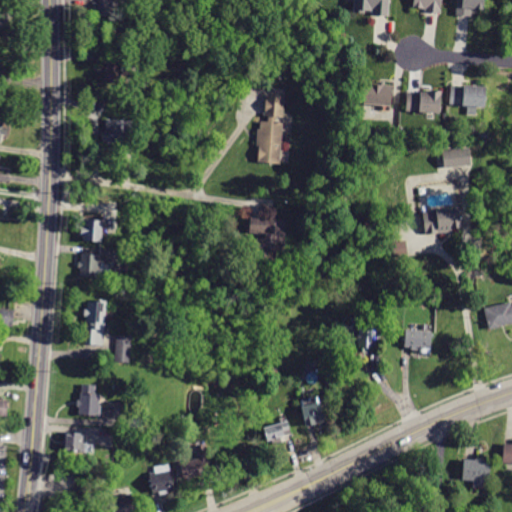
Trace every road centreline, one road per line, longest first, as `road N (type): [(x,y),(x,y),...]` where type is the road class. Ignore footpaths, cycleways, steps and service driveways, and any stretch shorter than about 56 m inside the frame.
road 1 (tertiary): [(27,511),(52,198),(52,0)]
road 2 (tertiary): [(511,393),(253,511)]
